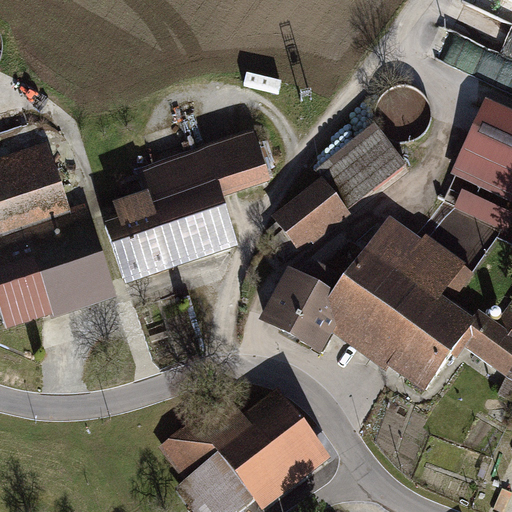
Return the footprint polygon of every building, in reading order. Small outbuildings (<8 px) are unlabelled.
[(511,91),(511,0),(479,0),(478,4),(464,0),(461,0),(446,56),(480,65),(484,49),(511,56),(503,89),(511,91)] [(511,113),(490,104),(456,176),(511,202),(511,113)] [(299,254),(302,257),(410,170),(377,129),(320,175),(326,181),(274,223),(277,226),(299,254)] [(106,226),(127,290),(241,252),(224,203),(272,187),(255,137),(142,175),(150,200),(116,211),(120,222),(106,226)] [(69,214),(47,150),(0,165),(0,227),(1,232),(0,232),(0,307),(9,334),(117,298),(87,208),(69,214)] [(511,216),(464,194),(457,208),(509,233),(511,227),(511,216)] [(291,265),(299,254),(277,226),(266,236),(275,242),(270,249),(291,265)] [(338,300),(322,323),(337,334),(431,399),(466,349),(510,380),(511,377),(511,336),(482,316),(476,325),(443,303),(467,269),(429,243),(415,263),(404,256),(408,249),(385,233),(338,300)] [(322,323),(338,300),(291,275),(263,326),(324,360),(337,334),(322,323)] [(511,305),(499,323),(511,332),(511,305)] [(231,402),(164,452),(188,484),(179,491),(194,511),(245,511),(259,502),(266,511),(331,464),(280,394),(245,420),(231,402)]
